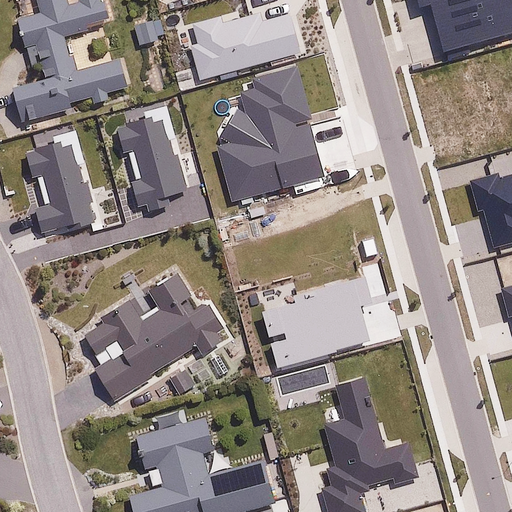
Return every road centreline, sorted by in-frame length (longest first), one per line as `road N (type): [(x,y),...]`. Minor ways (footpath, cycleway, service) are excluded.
road 1 (residential): [(495,511),(356,0)]
road 2 (residential): [(61,511),(0,280)]
